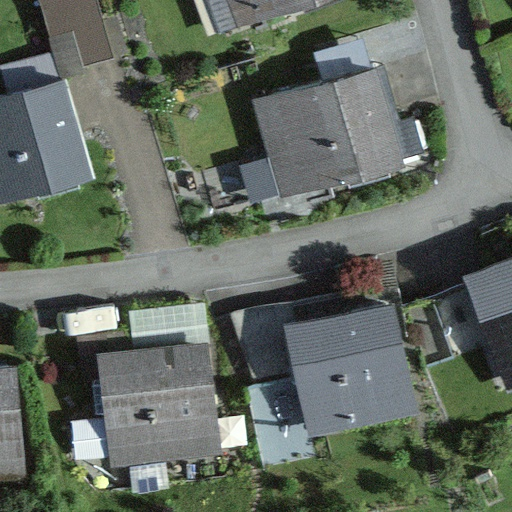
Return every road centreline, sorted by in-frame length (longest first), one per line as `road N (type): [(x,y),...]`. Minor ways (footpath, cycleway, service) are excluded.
road 1 (residential): [(511,180),(238,258),(0,283)]
road 2 (residential): [(443,0),(511,179)]
